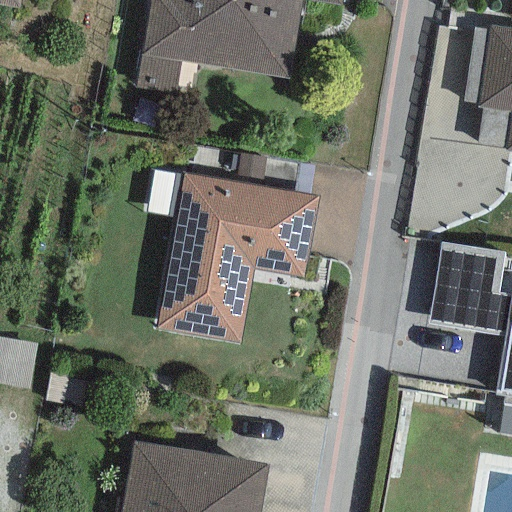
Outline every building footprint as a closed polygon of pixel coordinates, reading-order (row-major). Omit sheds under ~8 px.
[(20,0),(0,0),(0,5),(19,9),(20,0)] [(308,0),(341,5),(341,0),(149,0),(132,96),(172,103),(180,60),(289,79),(302,0),(308,0)] [(511,151),(511,28),(489,25),(488,31),(477,104),(476,109),(481,110),(511,114),(505,151),(511,151)] [(477,104),(488,31),(473,28),(462,101),(477,104)] [(511,114),(481,110),(476,146),(505,151),(511,114)] [(319,198),(183,173),(154,330),(238,345),(252,269),(304,279),(319,198)] [(503,251),(439,242),(427,327),(504,337),(510,293),(497,292),(503,251)] [(511,293),(510,293),(504,337),(494,395),(504,396),(502,405),(511,406),(511,293)] [(36,343),(0,337),(0,383),(29,388),(36,343)] [(511,436),(511,406),(502,405),(497,434),(511,436)] [(259,511),(268,465),(132,442),(120,511),(259,511)]
